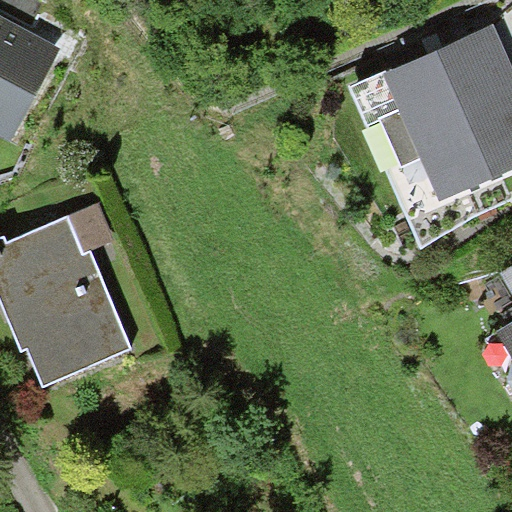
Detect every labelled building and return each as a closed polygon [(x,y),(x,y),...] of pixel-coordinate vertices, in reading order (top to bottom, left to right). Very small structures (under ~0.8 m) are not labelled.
[(43,0),(0,0),(0,10),(33,28),(47,2),(43,0)] [(0,19),(0,139),(10,145),(61,52),(21,31),(0,19)] [(511,67),(494,28),(384,77),(440,204),(511,171),(511,67)] [(5,241),(0,243),(0,303),(23,355),(27,353),(44,391),(133,352),(90,253),(115,242),(100,206),(7,246),(5,241)] [(128,240),(105,248),(141,344),(164,335),(128,240)] [(511,269),(499,278),(511,298),(511,328),(496,339),(511,364),(511,269)]
